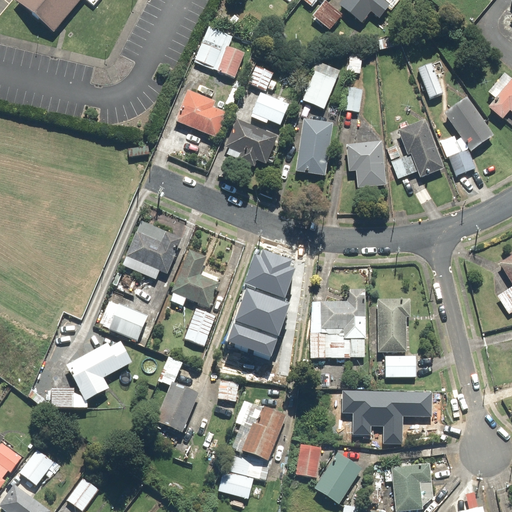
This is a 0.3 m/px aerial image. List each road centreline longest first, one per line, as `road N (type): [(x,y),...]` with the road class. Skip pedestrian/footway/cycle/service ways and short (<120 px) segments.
road 1 (residential): [(150,174),(229,211),(323,239),(432,235)]
road 2 (residential): [(488,452),(432,235)]
